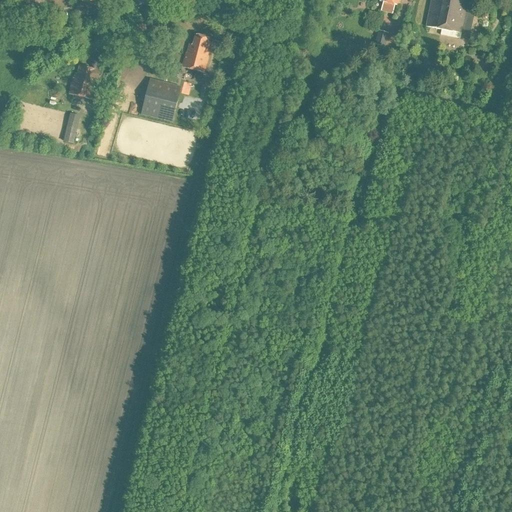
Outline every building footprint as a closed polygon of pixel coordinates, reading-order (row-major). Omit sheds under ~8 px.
[(380,0),(380,2),(383,3),(380,12),(392,15),(395,6),(398,7),(399,0),(380,0)] [(431,0),(426,27),(461,34),(470,35),(474,15),(465,14),(467,0),(431,0)] [(382,17),(369,13),(367,22),(380,26),(382,17)] [(378,31),(374,45),(385,48),(389,34),(378,31)] [(208,43),(209,39),(195,35),(193,46),(189,45),(187,54),(186,54),(182,68),(204,74),(212,44),(208,43)] [(449,69),(427,63),(423,77),(444,84),(449,69)] [(73,79),(69,95),(92,101),(95,89),(92,84),(92,82),(100,84),(103,73),(79,67),(77,75),(75,74),(74,79),(73,79)] [(181,88),(150,80),(141,115),(172,123),(181,88)] [(73,145),(80,117),(70,115),(63,142),(73,145)]
